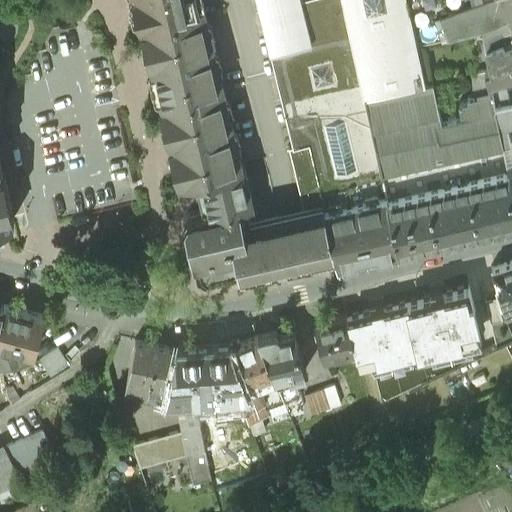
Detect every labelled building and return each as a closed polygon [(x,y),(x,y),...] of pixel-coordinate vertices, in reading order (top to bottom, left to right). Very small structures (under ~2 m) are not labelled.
[(201,0),(135,0),(141,21),(203,6),(201,0)] [(314,0),(303,3),(302,0),(257,0),(293,145),(308,141),(324,205),(386,191),(381,166),(365,92),(363,92),(342,0),(314,0)] [(406,0),(342,0),(363,92),(365,92),(424,79),(406,0)] [(511,10),(507,0),(485,0),(441,16),(447,29),(429,33),(430,39),(481,28),(511,13),(511,10)] [(241,162),(203,6),(141,21),(179,177),(194,173),(196,181),(195,181),(196,182),(194,184),(197,195),(200,197),(199,197),(201,201),(223,196),(225,204),(240,200),(252,198),(243,161),(241,162)] [(511,13),(481,28),(489,65),(500,61),(511,55),(511,13)] [(511,55),(500,61),(504,76),(511,73),(511,55)] [(500,61),(489,65),(486,66),(494,102),(511,98),(504,76),(500,61)] [(486,66),(471,69),(477,93),(467,95),(468,99),(459,101),(462,113),(441,118),(438,108),(431,109),(441,153),(502,139),(498,122),(494,102),(486,66)] [(424,79),(365,92),(381,166),(412,160),(441,153),(431,109),(438,108),(431,77),(424,79)] [(511,98),(494,102),(498,122),(511,119),(511,98)] [(412,160),(381,166),(386,191),(387,195),(508,167),(504,150),(502,139),(441,153),(412,160)] [(293,145),(289,146),(305,209),(324,205),(308,141),(293,145)] [(0,223),(5,223),(4,217),(14,215),(11,202),(12,201),(4,166),(3,167),(0,155),(0,223)] [(511,184),(508,167),(387,195),(398,246),(511,218),(511,184)] [(386,191),(324,205),(335,249),(338,259),(398,246),(387,195),(386,191)] [(225,204),(213,206),(184,213),(193,253),(198,251),(203,271),(238,263),(240,271),(335,249),(324,205),(305,209),(246,222),(240,200),(225,204)] [(511,257),(491,264),(499,289),(511,284),(511,257)] [(430,286),(431,291),(383,303),(382,297),(371,299),(373,305),(346,311),(355,348),(358,361),(370,359),(371,363),(482,336),(468,282),(443,288),(442,283),(430,286)] [(511,284),(499,289),(495,291),(506,318),(511,315),(511,284)] [(42,311),(2,300),(0,308),(0,339),(32,348),(42,311)] [(346,311),(315,319),(324,355),(355,348),(346,311)] [(294,328),(279,331),(272,328),(258,331),(283,396),(300,390),(294,371),(303,369),(294,328)] [(258,331),(240,339),(239,336),(231,338),(249,384),(239,388),(249,417),(261,413),(269,410),(266,401),(283,396),(258,331)] [(176,344),(135,335),(124,389),(126,392),(136,394),(137,387),(165,392),(176,344)] [(230,340),(176,344),(165,392),(180,391),(195,390),(239,388),(249,384),(231,338),(230,338),(230,340)] [(32,348),(0,339),(0,362),(35,353),(32,348)] [(58,342),(41,352),(50,368),(67,357),(58,342)] [(332,381),(324,384),(331,404),(339,401),(332,381)] [(324,384),(303,391),(309,411),(331,404),(324,384)] [(195,390),(180,391),(183,403),(176,404),(179,430),(133,442),(141,465),(185,453),(193,482),(211,477),(195,390)] [(261,413),(249,417),(254,431),(265,427),(261,413)] [(43,424),(4,441),(15,463),(53,446),(43,424)] [(4,441),(0,443),(0,491),(23,480),(15,463),(4,441)]
